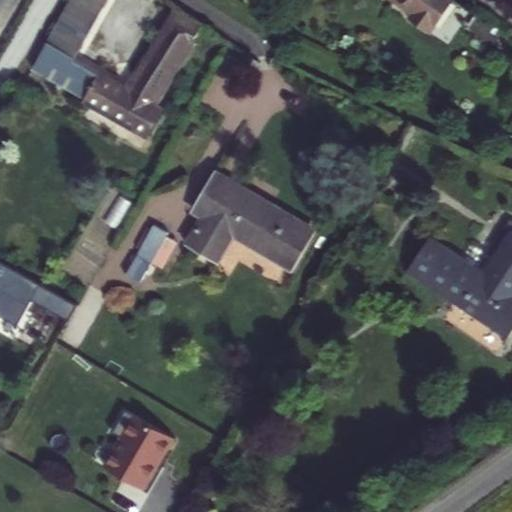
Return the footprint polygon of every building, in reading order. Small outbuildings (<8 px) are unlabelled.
[(64,0),(29,60),(145,127),(160,101),(150,95),(198,18),(175,4),(126,82),(71,50),(99,0),(64,0)] [(405,11),(426,24),(440,0),(397,0),(408,6),(405,11)] [(511,45),(511,30),(484,11),(478,21),(511,45)] [(238,227),(287,254),(308,219),(217,166),(197,201),(210,208),(195,235),(222,251),(238,227)] [(137,245),(153,253),(169,224),(154,215),(137,245)] [(415,265),(511,338),(511,240),(488,270),(439,234),(415,265)] [(78,297),(0,253),(0,296),(60,330),(78,297)] [(121,438),(104,469),(147,493),(177,438),(126,409),(113,434),(121,438)]
